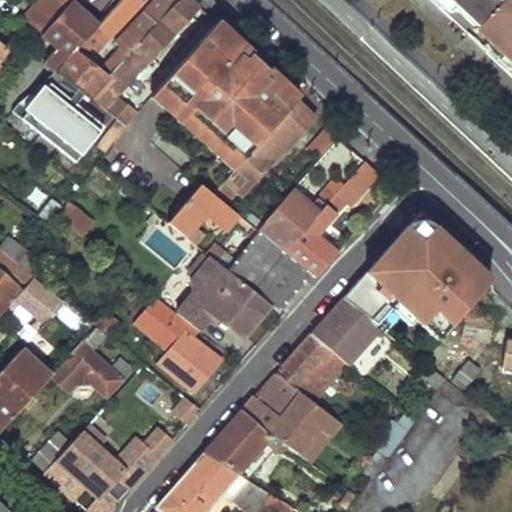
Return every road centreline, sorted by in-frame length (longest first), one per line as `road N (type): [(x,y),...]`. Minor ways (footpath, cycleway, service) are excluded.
road 1 (residential): [(129,511),(430,172)]
road 2 (secondary): [(430,172),(241,0)]
